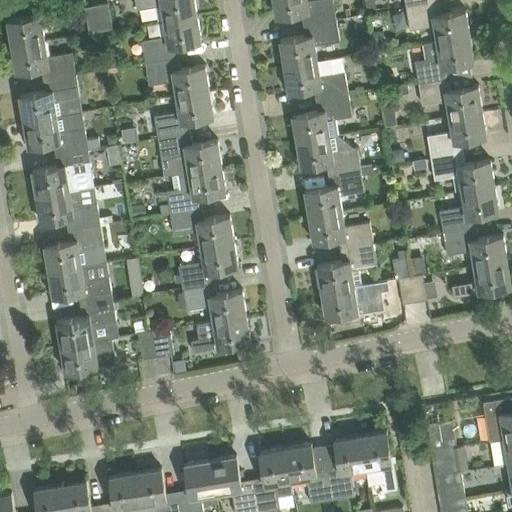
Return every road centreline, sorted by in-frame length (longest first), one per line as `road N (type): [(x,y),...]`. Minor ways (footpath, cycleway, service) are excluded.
road 1 (residential): [(289,365),(232,0)]
road 2 (residential): [(20,422),(289,365)]
road 3 (residential): [(289,365),(511,319)]
